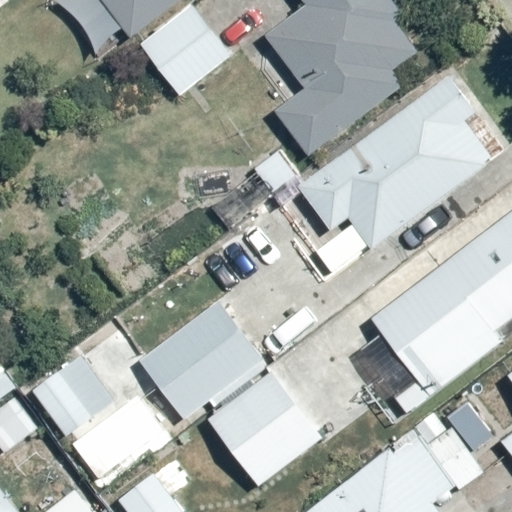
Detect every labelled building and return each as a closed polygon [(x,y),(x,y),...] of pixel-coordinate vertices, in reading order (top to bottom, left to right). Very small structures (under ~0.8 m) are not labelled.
[(59,0),(97,48),(123,28),(130,37),(176,0),(59,0)] [(428,49),(391,0),(305,0),(310,6),(269,36),(307,89),(278,111),(309,153),(396,90),(388,78),(428,49)] [(231,55),(192,4),(141,44),(180,95),(231,55)] [(507,150),(451,75),(299,188),(331,230),(349,216),(373,249),(507,150)] [(511,207),(371,318),(412,371),(391,387),(410,411),(493,346),(502,339),(493,327),(511,311),(511,207)] [(266,359),(220,298),(139,360),(185,420),(266,359)] [(117,402),(84,355),(33,390),(66,437),(117,402)] [(323,438),(273,369),(207,418),(258,486),(323,438)] [(511,372),(507,376),(511,381),(511,430),(499,441),(511,456),(511,372)] [(39,430),(16,399),(0,410),(0,446),(7,455),(39,430)] [(483,469),(439,411),(306,511),(438,511),(434,506),(483,469)] [(183,511),(155,473),(120,498),(129,511),(183,511)] [(18,511),(0,487),(0,511),(18,511)]
